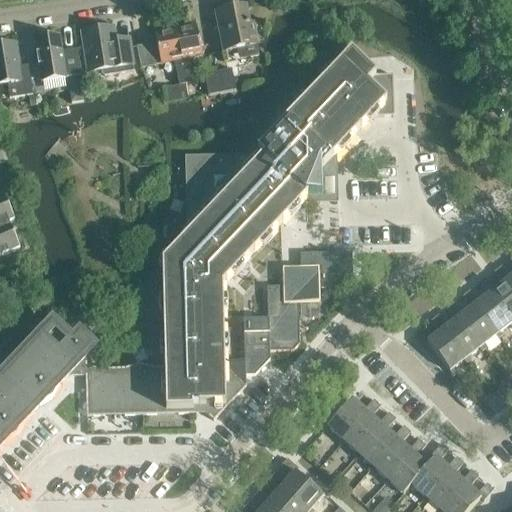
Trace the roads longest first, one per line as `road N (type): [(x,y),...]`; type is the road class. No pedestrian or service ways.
road 1 (residential): [(169,511),(353,313)]
road 2 (residential): [(511,423),(477,450),(353,313)]
road 3 (residential): [(353,313),(444,239),(511,206)]
road 4 (residential): [(0,22),(140,0)]
